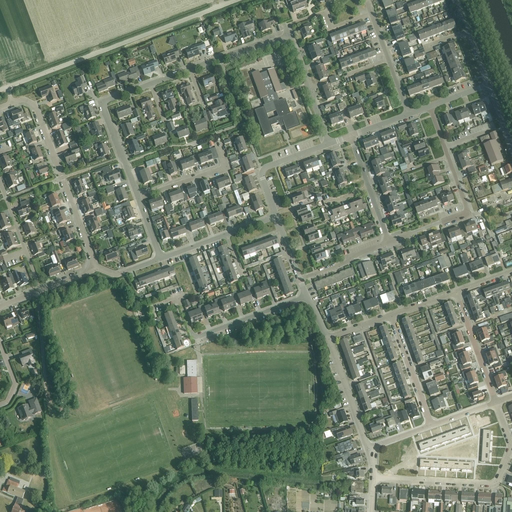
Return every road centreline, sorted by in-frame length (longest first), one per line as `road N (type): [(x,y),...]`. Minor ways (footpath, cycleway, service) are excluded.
road 1 (unclassified): [(6,87),(235,0)]
road 2 (residential): [(97,269),(35,109),(23,99),(12,103)]
road 3 (residential): [(150,309),(179,298),(199,336),(306,297)]
road 4 (residential): [(138,198),(103,103),(151,84)]
road 5 (residential): [(389,242),(468,213),(448,156)]
road 6 (residential): [(495,483),(375,479)]
road 7 (residential): [(276,216),(263,169),(328,143)]
